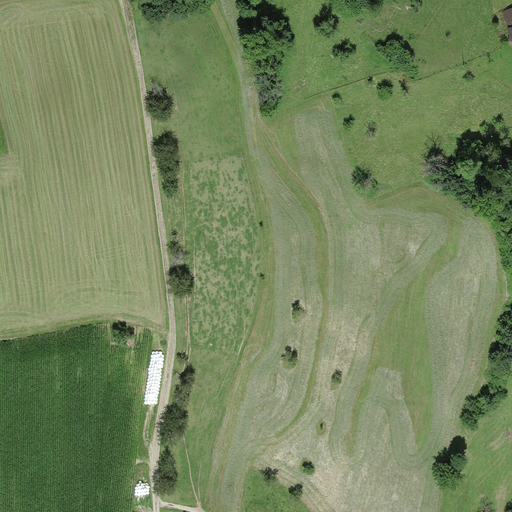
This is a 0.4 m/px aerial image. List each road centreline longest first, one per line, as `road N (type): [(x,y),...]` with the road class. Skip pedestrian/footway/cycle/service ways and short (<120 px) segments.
road 1 (track): [(203,0),(258,129),(326,236),(327,289),(303,404),(256,458),(242,511)]
road 2 (track): [(152,511),(170,335),(153,185),(117,0)]
road 3 (track): [(0,338),(94,318),(170,335)]
